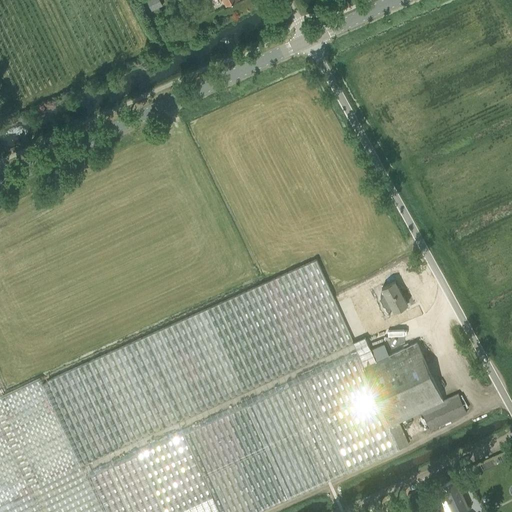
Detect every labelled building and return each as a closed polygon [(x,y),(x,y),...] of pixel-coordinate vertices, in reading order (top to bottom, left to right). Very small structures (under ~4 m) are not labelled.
[(146,0),(151,10),(163,5),(160,0),(146,0)] [(39,378),(0,396),(0,511),(257,511),(400,448),(409,444),(398,421),(422,411),(430,429),(467,412),(458,394),(443,401),(417,342),(389,355),(384,344),(371,349),(365,336),(353,341),(333,295),(316,259),(268,281),(48,380),(48,381),(42,384),(39,378)] [(382,288),(394,311),(407,304),(395,281),(382,288)] [(476,466),(466,470),(470,479),(480,475),(476,466)] [(441,485),(453,511),(456,511),(467,507),(455,479),(441,485)] [(418,493),(411,498),(421,503),(424,496),(418,493)]
